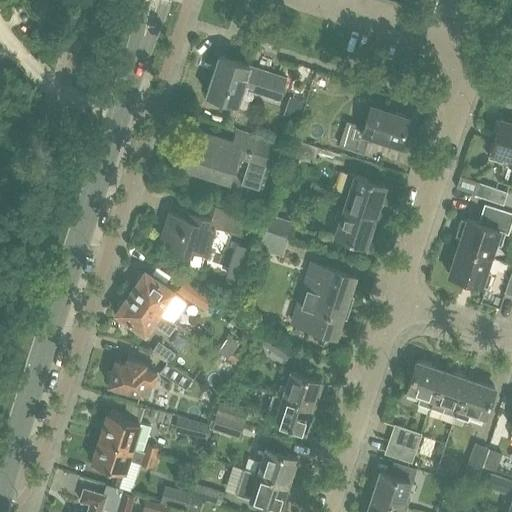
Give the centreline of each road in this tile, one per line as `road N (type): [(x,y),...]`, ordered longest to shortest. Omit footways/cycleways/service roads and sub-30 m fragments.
road 1 (tertiary): [(0,511),(154,0)]
road 2 (residential): [(394,305),(473,49)]
road 3 (residential): [(326,511),(394,305)]
road 4 (residential): [(473,49),(325,0)]
road 5 (residential): [(511,342),(394,305)]
